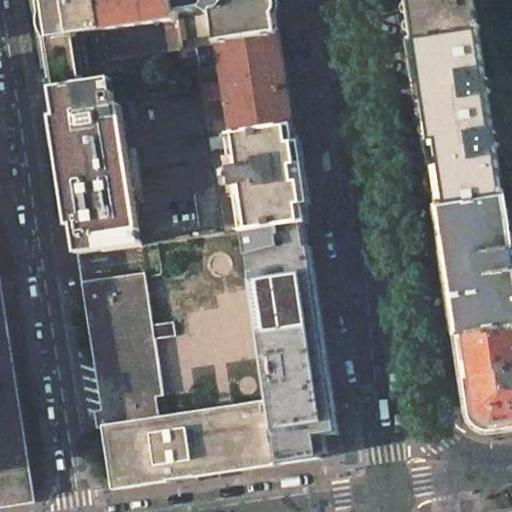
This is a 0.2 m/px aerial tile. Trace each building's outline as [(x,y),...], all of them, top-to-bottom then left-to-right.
[(108,79),(100,31),(94,0),(38,0),(45,43),(44,49),(44,56),(46,62),(49,67),(52,88),(108,79)] [(94,0),(100,31),(108,79),(112,79),(109,60),(99,0),(94,0)] [(174,0),(99,0),(109,60),(181,49),(182,48),(177,14),(174,0)] [(174,0),(177,14),(205,10),(207,7),(211,11),(210,13),(208,13),(206,16),(207,21),(211,20),(215,43),(280,33),(274,0),(174,0)] [(408,0),(414,40),(479,31),(479,30),(481,29),(480,25),(478,25),(474,0),(408,0)] [(479,31),(414,40),(427,124),(439,204),(507,194),(506,190),(504,190),(497,147),(500,147),(500,145),(501,145),(499,134),(498,134),(498,133),(495,133),(489,93),(492,93),(492,91),(493,91),(491,80),(490,80),(489,78),(486,79),(479,31)] [(280,33),(196,46),(202,86),(208,120),(229,117),(232,135),(294,127),(287,76),(280,33)] [(182,48),(181,49),(187,88),(202,86),(196,46),(182,48)] [(108,79),(52,88),(54,101),(57,120),(74,227),(74,232),(78,254),(139,246),(142,245),(139,221),(121,104),(116,104),(115,97),(112,79),(108,79)] [(232,135),(211,138),(211,149),(231,146),(235,167),(229,168),(229,172),(234,171),(236,185),(231,186),(232,190),(238,189),(244,230),(244,233),(306,224),(309,223),(301,171),(294,127),(232,135)] [(211,138),(186,142),(187,149),(210,145),(211,149),(211,138)] [(511,224),(507,194),(439,204),(450,273),(459,336),(511,327),(511,224)] [(260,339),(270,401),(279,465),(323,459),(320,438),(340,435),(322,311),(312,246),(310,246),(306,224),(244,233),(259,327),(260,339)] [(157,354),(155,340),(152,324),(144,272),(81,282),(104,426),(160,417),(157,397),(164,396),(157,354)] [(0,507),(31,503),(0,307),(0,507)] [(172,321),(152,324),(155,340),(175,337),(172,321)] [(511,327),(459,336),(460,337),(466,380),(471,415),(495,433),(511,429),(511,327)] [(121,490),(279,465),(270,401),(224,408),(211,410),(167,416),(160,417),(104,426),(113,484),(120,483),(121,490)]
